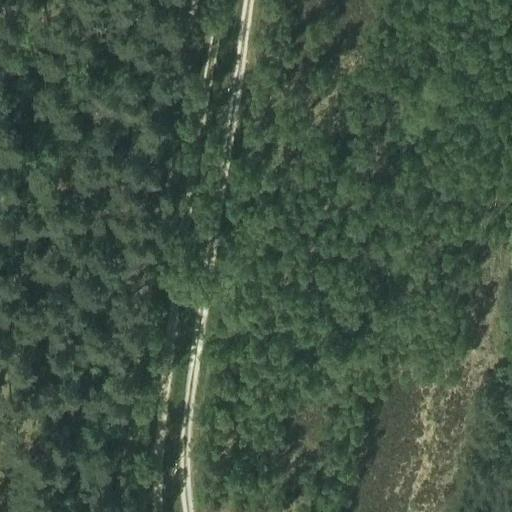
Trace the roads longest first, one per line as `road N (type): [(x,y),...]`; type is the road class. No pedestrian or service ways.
road 1 (unknown): [(124,511),(131,328),(175,153),(200,0)]
road 2 (track): [(215,0),(158,380),(156,511)]
